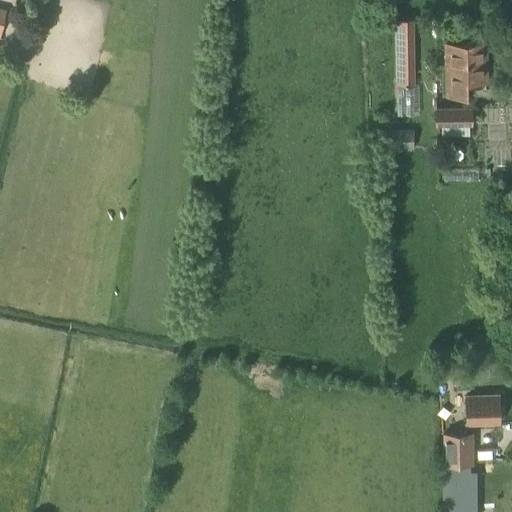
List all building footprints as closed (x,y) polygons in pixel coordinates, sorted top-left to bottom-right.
[(413,20),(394,20),(396,86),(415,86),(413,20)] [(485,88),(485,80),(486,80),(485,44),(447,45),(447,71),(447,95),(466,95),(466,88),(485,88)] [(436,123),(471,123),(470,107),(436,107),(436,123)] [(389,148),(414,148),(414,129),(389,129),(389,148)] [(478,182),(478,169),(441,169),(441,182),(478,182)] [(468,370),(453,370),(453,387),(469,386),(468,370)] [(466,423),(499,422),(498,395),(465,397),(466,423)] [(444,435),(444,462),(444,511),(476,511),(476,471),(470,471),(470,463),(472,463),(471,435),(451,435),(444,435)]
